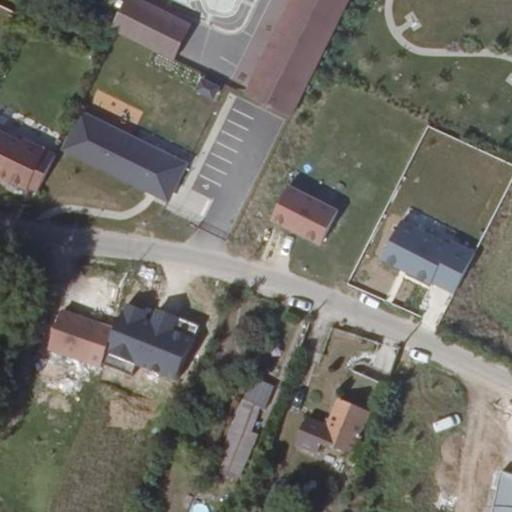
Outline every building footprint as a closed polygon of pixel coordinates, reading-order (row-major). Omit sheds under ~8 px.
[(140,0),(125,0),(110,32),(176,62),(194,25),(140,0)] [(292,0),(245,92),(289,116),(347,0),(292,0)] [(3,134),(0,141),(0,173),(5,176),(6,179),(22,187),(25,187),(36,192),(54,156),(22,140),(21,143),(3,134)] [(354,466),(380,387),(344,375),(323,440),(301,432),(292,458),(315,466),(319,455),(354,466)] [(241,402),(217,476),(242,484),(258,436),(254,434),(262,409),(241,402)] [(209,511),(211,505),(193,500),(190,511),(209,511)]
